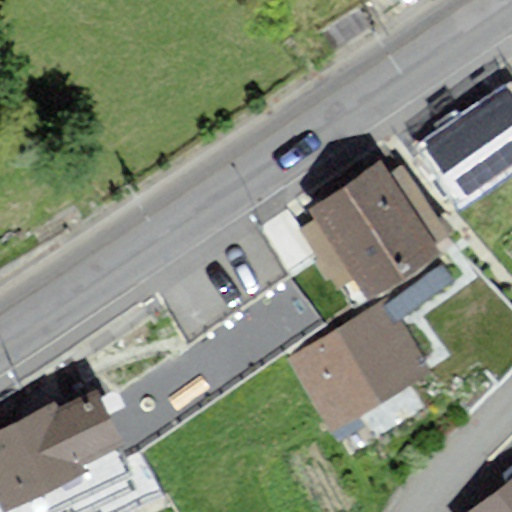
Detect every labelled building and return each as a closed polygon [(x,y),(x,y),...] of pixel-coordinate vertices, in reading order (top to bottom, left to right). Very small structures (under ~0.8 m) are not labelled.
[(511,96),(436,146),(465,191),(511,160),(511,96)] [(382,166),(311,208),(362,293),(432,250),(382,166)] [(387,304),(296,360),(336,424),(427,368),(387,304)] [(53,405),(0,430),(0,494),(5,505),(84,468),(81,461),(121,442),(97,392),(56,412),(53,405)] [(511,511),(511,486),(475,511),(511,511)]
